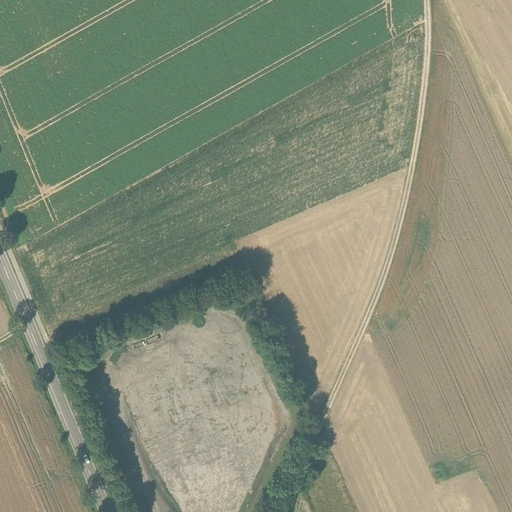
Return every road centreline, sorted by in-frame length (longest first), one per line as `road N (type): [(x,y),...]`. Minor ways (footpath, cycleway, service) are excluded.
road 1 (track): [(425,0),(427,53),(402,212),(357,339),(280,511)]
road 2 (secondary): [(0,257),(105,511)]
